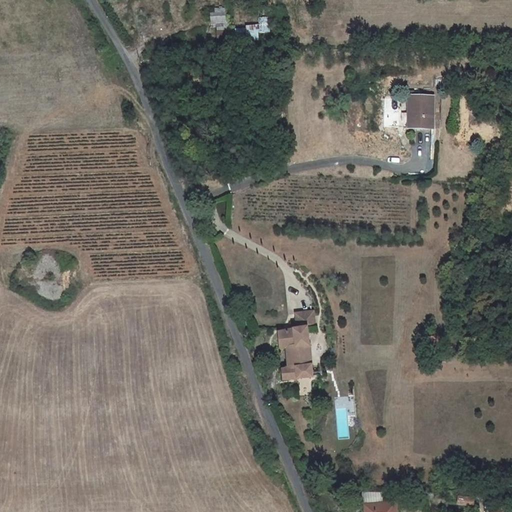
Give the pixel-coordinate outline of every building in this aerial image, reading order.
[(224,23),(217,24),(219,39),(226,38),(224,23)] [(235,29),(236,38),(255,37),(255,28),(235,29)] [(411,96),(411,109),(414,109),(414,127),(435,127),(435,96),(411,96)] [(287,313),(289,328),(299,327),(306,326),(305,311),(287,313)] [(301,344),(299,327),(289,328),(269,331),(271,347),(278,346),(280,368),(274,368),(275,380),(304,377),(302,352),(301,344)] [(355,511),(387,511),(387,502),(371,503),(370,490),(354,492),(355,511)] [(452,503),(455,503),(467,506),(469,498),(454,495),(452,503)]
